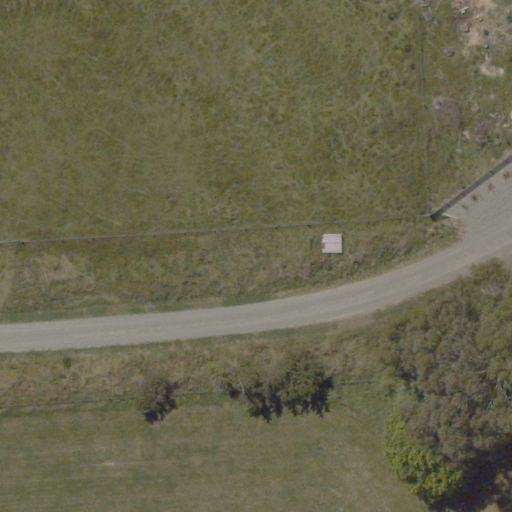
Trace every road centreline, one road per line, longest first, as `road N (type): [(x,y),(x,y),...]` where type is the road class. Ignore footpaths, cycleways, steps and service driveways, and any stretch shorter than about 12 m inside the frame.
road 1 (unknown): [(152,328),(366,300),(511,253)]
road 2 (unclassified): [(0,338),(152,328)]
